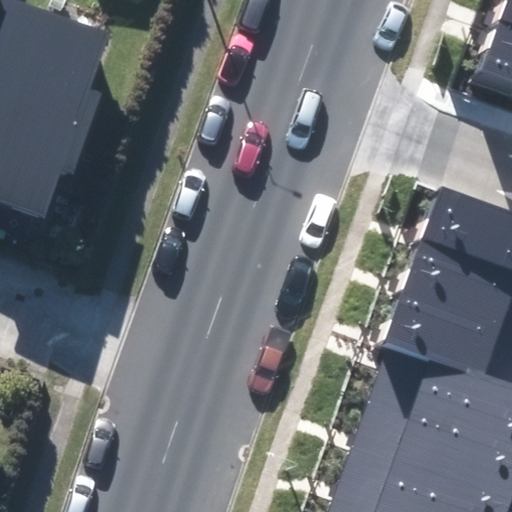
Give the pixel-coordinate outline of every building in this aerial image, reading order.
[(106,33),(5,0),(0,0),(0,204),(43,220),(61,170),(71,174),(100,94),(86,89),(106,33)] [(511,0),(506,0),(500,19),(511,22),(511,0)] [(511,22),(500,19),(477,82),(511,94),(511,22)] [(511,211),(441,188),(421,246),(511,277),(511,211)] [(402,299),(511,337),(511,277),(421,246),(402,299)] [(383,348),(511,391),(511,337),(402,299),(383,348)] [(363,408),(511,458),(511,391),(383,348),(363,408)] [(347,458),(505,510),(511,489),(511,458),(363,408),(347,458)] [(334,502),(362,511),(504,511),(505,510),(347,458),(334,502)] [(331,511),(362,511),(334,502),(331,511)]
